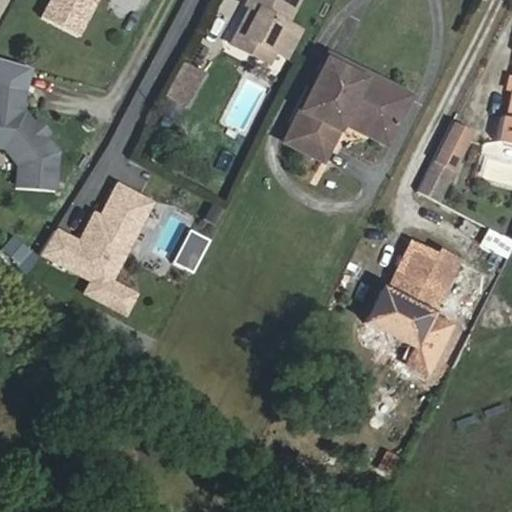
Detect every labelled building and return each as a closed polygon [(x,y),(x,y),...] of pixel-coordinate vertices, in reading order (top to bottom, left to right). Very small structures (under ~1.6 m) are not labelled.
[(46,0),(37,17),(73,37),(93,0),(46,0)] [(253,0),(248,11),(259,17),(247,41),(272,55),(285,62),(298,34),(282,27),(295,0),(253,0)] [(248,11),(228,50),(265,69),(272,55),(247,41),(259,17),(248,11)] [(183,60),(167,90),(169,92),(185,100),(192,104),(208,71),(183,60)] [(377,83),(330,60),(325,70),(372,94),(377,83)] [(0,65),(0,93),(24,96),(30,75),(0,65)] [(325,70),(284,148),(297,156),(304,141),(330,153),(341,132),(347,121),(392,142),(412,101),(377,83),(372,94),(325,70)] [(177,113),(185,100),(169,92),(162,105),(177,113)] [(24,96),(0,93),(0,161),(8,173),(5,196),(47,201),(52,162),(21,121),(24,96)] [(511,151),(511,115),(510,123),(503,121),(497,147),(511,151)] [(341,132),(386,153),(392,142),(347,121),(341,132)] [(442,140),(425,173),(442,182),(459,149),(442,140)] [(322,169),(330,153),(304,141),(297,156),(322,169)] [(425,173),(412,200),(429,208),(442,182),(425,173)] [(71,243),(51,232),(32,259),(82,284),(76,297),(120,319),(132,295),(107,282),(147,203),(108,184),(92,217),(85,214),(71,243)] [(0,254),(15,266),(28,251),(10,236),(0,248),(0,254)] [(414,336),(405,351),(431,364),(446,332),(421,320),(448,266),(423,254),(421,260),(406,252),(386,292),(391,295),(371,335),(395,346),(404,330),(414,336)] [(380,290),(360,329),(371,335),(391,295),(386,292),(380,290)] [(464,341),(446,332),(431,364),(448,372),(464,341)] [(375,469),(389,475),(397,457),(383,451),(375,469)]
